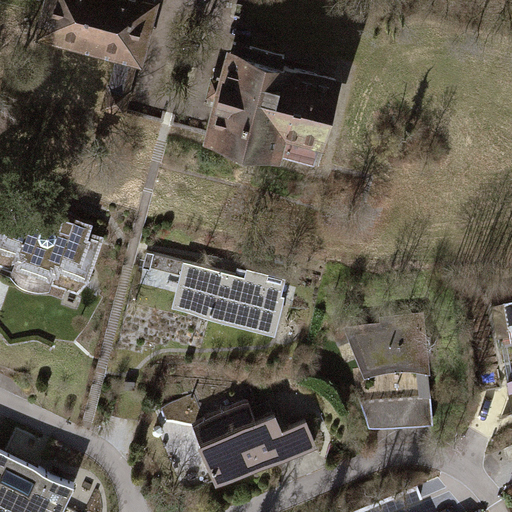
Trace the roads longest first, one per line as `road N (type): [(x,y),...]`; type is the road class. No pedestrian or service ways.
road 1 (residential): [(245,511),(386,455),(424,453),(452,459),(498,511)]
road 2 (residential): [(140,511),(132,482),(87,438),(0,399)]
